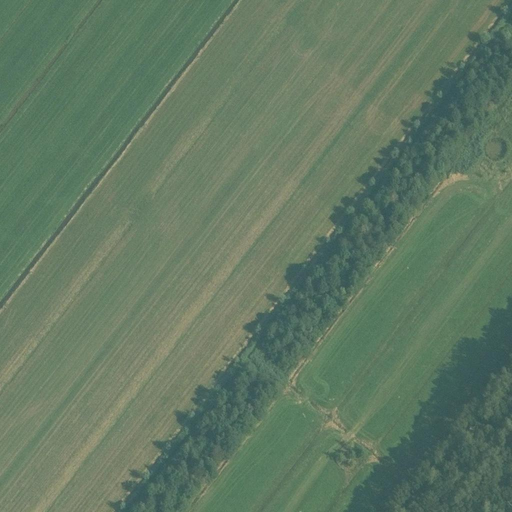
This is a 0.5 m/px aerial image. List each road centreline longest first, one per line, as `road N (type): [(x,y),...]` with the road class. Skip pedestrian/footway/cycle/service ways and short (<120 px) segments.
road 1 (track): [(127,511),(511,14)]
road 2 (track): [(511,221),(289,511)]
